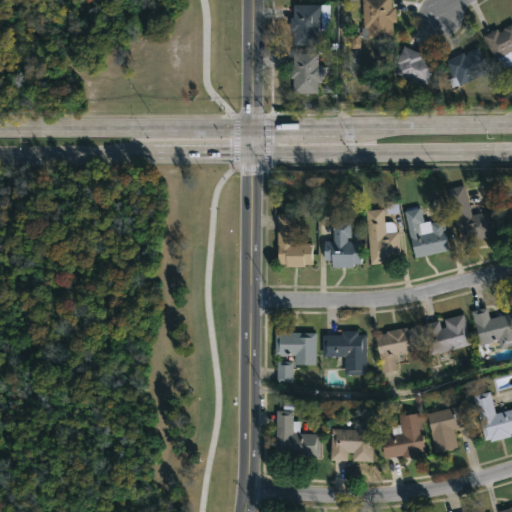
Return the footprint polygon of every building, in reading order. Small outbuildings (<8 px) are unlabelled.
[(390,0),(390,8),(395,8),(395,23),(391,23),(392,38),(360,39),(360,28),(362,28),(361,0),(390,0)] [(320,30),(320,35),(316,35),(316,46),(293,45),(293,31),(290,31),(290,20),(292,20),(292,5),(329,5),(328,30),(320,30)] [(511,24),(511,50),(510,52),(511,56),(511,64),(501,70),(496,59),(493,60),(482,36),(496,29),(498,33),(503,30),(502,29),(511,24)] [(434,65),(424,87),(394,74),(398,65),(395,64),(402,46),(423,55),(421,59),(434,65)] [(477,48),(488,72),(451,89),(447,80),(451,78),(443,62),(462,53),(464,56),(466,55),(466,53),(477,48)] [(317,54),(316,66),(321,66),(321,84),(316,83),(316,94),(291,93),(292,80),(289,80),(289,66),(292,66),(292,54),(317,54)] [(469,206),(471,214),(487,210),(494,235),(461,244),(447,188),(464,184),(469,206)] [(398,213),(397,203),(386,203),(386,214),(398,213)] [(419,207),(423,221),(429,220),(430,222),(443,219),(449,249),(414,257),(404,210),(419,207)] [(383,211),(384,221),(391,221),(395,225),(396,231),(398,231),(400,259),(385,260),(386,262),(369,264),(365,210),(383,208),(383,211)] [(292,213),(292,242),(312,242),(312,264),(303,264),(303,266),(284,266),(284,264),(277,264),(277,213),(292,213)] [(347,236),(346,240),(360,240),(360,259),(353,259),(352,266),(329,266),(329,260),(323,260),(324,240),(332,241),(333,221),(350,221),(350,236),(347,236)] [(486,306),(489,318),(510,312),(511,318),(511,344),(499,348),(497,340),(479,344),(470,310),(486,306)] [(463,313),(471,343),(430,354),(422,324),(438,320),(440,327),(446,326),(444,318),(463,313)] [(406,326),(406,329),(415,327),(420,350),(394,355),(397,369),(382,372),(374,335),(386,332),(386,330),(406,326)] [(357,330),(357,334),(365,334),(366,375),(344,375),(343,356),(321,356),(321,334),(343,334),(343,330),(357,330)] [(315,332),(315,364),(294,363),(294,355),(280,356),(280,354),(274,354),(274,331),(315,332)] [(283,382),(276,381),(276,361),(292,361),(292,382),(283,382)] [(490,396),(495,413),(511,408),(511,432),(507,434),(508,436),(490,440),(489,438),(484,439),(475,403),(470,404),(469,399),(473,398),(473,395),(489,391),(490,396)] [(453,449),(434,452),(429,430),(431,430),(427,413),(466,403),(471,424),(453,429),(457,447),(453,449)] [(320,433),(320,456),(274,455),(275,410),(293,410),(292,420),(299,420),(299,433),(320,433)] [(419,454),(402,457),(402,455),(384,458),(381,436),(393,434),(391,426),(400,424),(398,416),(419,412),(425,450),(418,451),(419,454)] [(373,430),(372,461),(351,461),(352,452),(347,452),(346,460),(329,460),(331,428),(373,430)]
